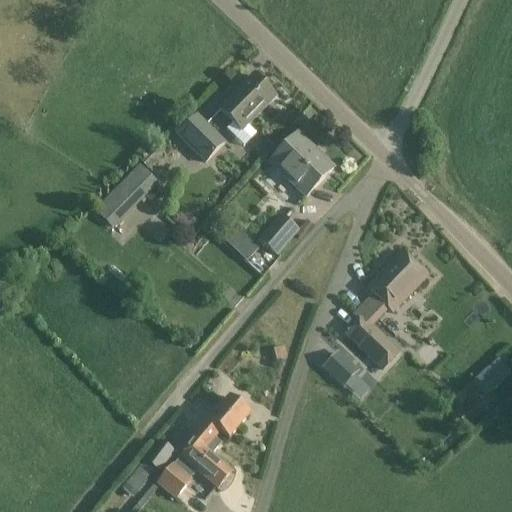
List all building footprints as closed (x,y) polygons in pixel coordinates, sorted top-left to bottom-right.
[(253,79),(220,113),(232,125),(226,131),(243,148),(256,135),(247,126),(274,99),(253,79)] [(224,146),(190,112),(171,132),(205,165),(224,146)] [(334,170),(298,136),(270,165),(306,199),(334,170)] [(91,212),(109,232),(158,187),(139,167),(91,212)] [(299,233),(280,217),(258,243),(277,259),(299,233)] [(375,298),(357,316),(362,321),(364,320),(372,328),(389,311),(393,315),(429,279),(409,260),(402,253),(367,290),(375,298)] [(362,321),(347,337),(384,372),(400,355),(372,328),(364,320),(362,321)] [(354,371),(335,352),(323,364),(342,383),(354,371)] [(496,358),(470,382),(484,397),(510,373),(496,358)] [(216,408),(190,440),(193,443),(194,442),(204,451),(205,450),(214,440),(219,433),(228,441),(248,416),(231,402),(228,399),(219,410),(216,408)] [(484,412),(472,400),(457,414),(468,426),(484,412)] [(157,440),(141,460),(154,470),(159,474),(174,453),(157,440)] [(180,459),(157,486),(175,502),(184,491),(192,481),(185,476),(192,468),(197,473),(198,474),(217,490),(231,472),(212,456),(216,451),(220,445),(214,440),(205,450),(204,451),(194,442),(193,443),(180,459)] [(146,482),(133,472),(119,490),(133,502),(147,483),(146,482)]
